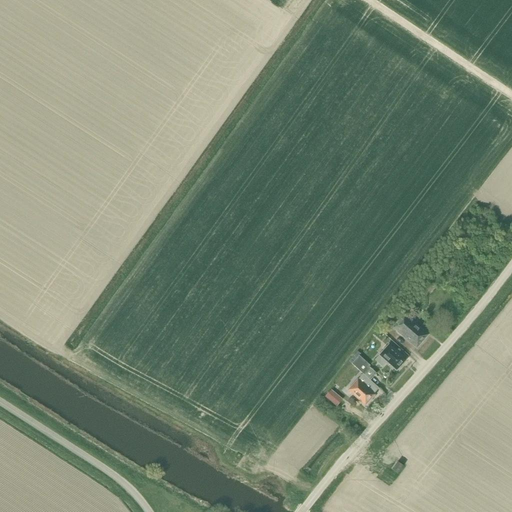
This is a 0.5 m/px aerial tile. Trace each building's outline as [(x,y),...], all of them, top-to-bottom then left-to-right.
[(434,274),(439,268),(436,266),(431,272),(434,274)] [(416,348),(428,335),(404,315),(393,328),(416,348)] [(389,345),(380,356),(375,361),(383,367),(387,362),(396,371),(406,361),(389,345)] [(352,364),(360,372),(363,374),(370,367),(371,366),(359,356),(361,355),(358,352),(357,354),(356,354),(349,362),(352,364)] [(365,388),(371,382),(363,374),(348,391),(365,406),(367,404),(368,403),(370,402),(370,400),(374,396),(365,388)] [(325,397),(331,402),(337,395),(331,390),(325,397)] [(342,398),(335,406),(343,411),(349,404),(342,398)] [(403,466),(397,463),(392,470),(398,474),(403,466)]
